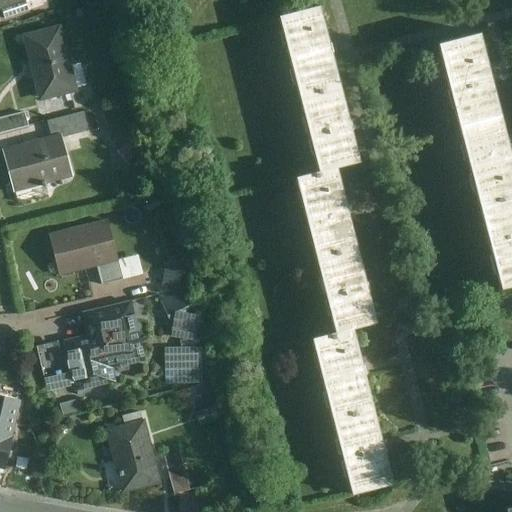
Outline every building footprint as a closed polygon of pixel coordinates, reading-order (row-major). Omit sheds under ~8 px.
[(326,32),(320,8),(279,18),(299,97),(340,87),(329,46),(326,32)] [(75,88),(59,24),(19,34),(36,98),(75,88)] [(489,78),(476,25),(434,35),(456,122),(497,112),(489,78)] [(349,125),(340,87),(299,97),(319,176),(340,170),(360,165),(349,125)] [(45,121),(49,135),(60,132),(85,126),(81,111),(45,121)] [(22,112),(0,117),(0,130),(25,124),(22,112)] [(511,172),(507,151),(497,112),(456,122),(477,208),(511,199),(511,172)] [(1,148),(13,191),(72,175),(60,132),(49,135),(1,148)] [(128,140),(117,151),(127,162),(138,151),(128,140)] [(349,208),(340,170),(319,176),(298,181),(318,258),(360,248),(349,208)] [(511,199),(477,208),(498,295),(511,291),(511,199)] [(105,219),(47,233),(58,277),(97,268),(116,263),(105,219)] [(369,286),(360,248),(318,258),(338,336),(352,333),(379,326),(369,286)] [(136,258),(116,263),(97,268),(100,283),(140,273),(136,258)] [(183,271),(167,265),(163,279),(178,285),(183,271)] [(184,290),(160,302),(170,322),(175,320),(178,326),(195,318),(191,312),(194,310),(184,290)] [(143,360),(129,301),(79,313),(83,335),(61,340),(68,369),(74,392),(113,381),(110,368),(143,360)] [(362,370),(352,333),(338,336),(310,343),(330,421),(372,411),(362,370)] [(68,369),(61,340),(34,347),(41,376),(68,369)] [(19,400),(0,396),(0,467),(5,469),(19,400)] [(213,405),(195,414),(200,426),(219,418),(213,405)] [(381,449),(372,411),(330,421),(350,499),(392,488),(383,453),(381,449)] [(159,482),(143,420),(102,430),(118,493),(159,482)] [(187,489),(178,454),(164,458),(173,493),(187,489)]
